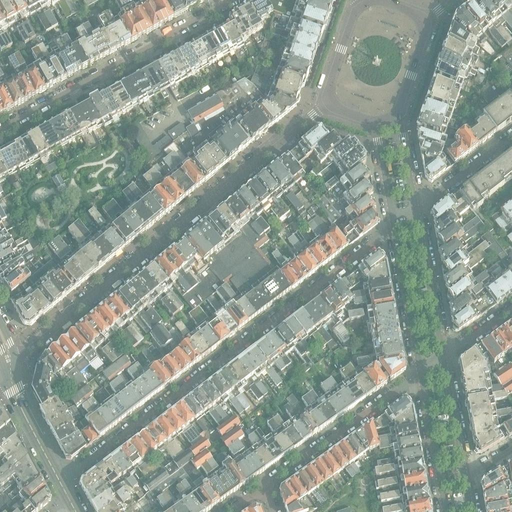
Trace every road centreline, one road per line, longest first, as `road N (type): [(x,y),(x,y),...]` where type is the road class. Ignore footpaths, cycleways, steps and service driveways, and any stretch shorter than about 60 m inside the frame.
road 1 (residential): [(393,227),(60,483)]
road 2 (residential): [(6,369),(327,101)]
road 3 (residential): [(0,129),(232,0)]
road 4 (residential): [(420,373),(262,485)]
road 5 (residential): [(443,357),(416,210)]
road 6 (residential): [(393,227),(420,373)]
road 7 (residential): [(420,373),(445,511)]
road 8 (tertiary): [(6,369),(60,483)]
road 9 (residential): [(464,478),(443,357)]
road 10 (residential): [(416,210),(511,136)]
